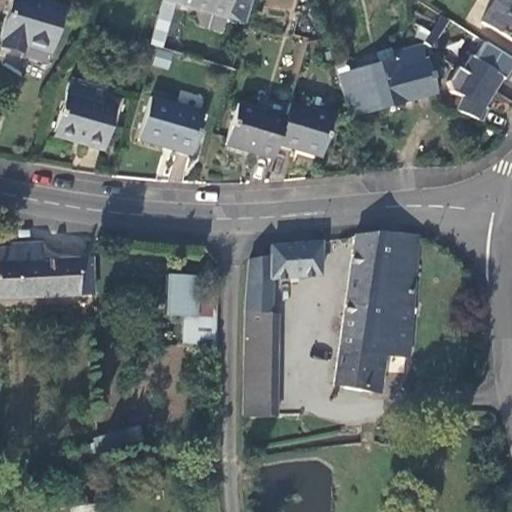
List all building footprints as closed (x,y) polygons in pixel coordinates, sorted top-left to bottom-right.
[(4,45),(24,50),(26,42),(53,49),(64,6),(42,0),(13,0),(3,35),(7,37),(4,45)] [(173,0),(226,16),(231,0),(173,0)] [(293,10),(293,0),(266,0),(266,8),(293,10)] [(511,0),(496,0),(482,22),(511,41),(511,0)] [(492,89),(493,90),(504,73),(511,60),(482,41),(472,57),(469,55),(460,69),(492,89)] [(356,114),(435,92),(427,62),(423,44),(394,52),(396,58),(389,59),(388,56),(381,57),(382,61),(347,71),(356,114)] [(482,105),(492,89),(460,69),(454,66),(446,79),(449,90),(461,96),(454,109),(480,121),(483,114),(487,107),(482,105)] [(338,74),(350,116),(356,114),(347,71),(338,74)] [(55,132),(104,147),(118,105),(68,90),(55,132)] [(140,138),(192,153),(206,110),(152,94),(140,138)] [(287,116),(238,102),(226,142),(275,156),(278,145),(287,116)] [(287,116),(278,145),(320,157),(333,116),(290,103),(287,116)] [(390,233),(357,235),(335,384),(373,390),(379,352),(385,308),(412,312),(417,234),(391,237),(390,233)] [(245,336),(244,415),(263,416),(268,349),(268,336),(273,278),(320,275),(321,241),(272,246),(272,253),(251,258),(245,310),(245,336)] [(0,297),(91,293),(90,259),(41,260),(40,244),(12,245),(12,262),(0,263),(0,297)] [(196,276),(165,275),(164,314),(182,315),(194,316),(196,286),(196,276)] [(216,342),(218,286),(210,286),(196,286),(194,316),(182,315),(182,342),(208,343),(216,342)] [(385,308),(379,352),(410,357),(412,312),(385,308)] [(91,437),(94,453),(141,442),(137,426),(91,437)] [(109,511),(109,503),(68,508),(68,511),(109,511)]
